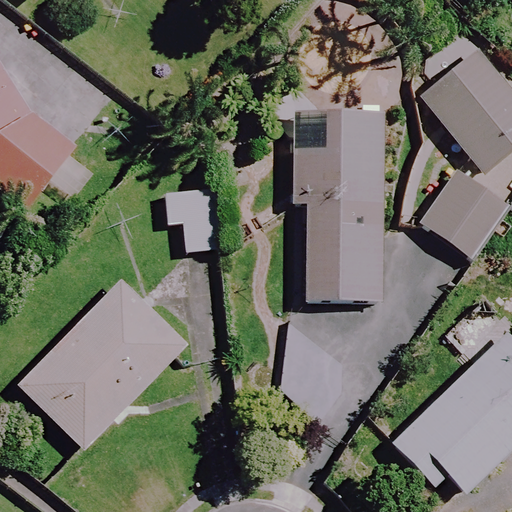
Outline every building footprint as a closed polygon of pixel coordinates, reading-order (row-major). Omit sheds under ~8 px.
[(511,154),(511,109),(471,60),(415,107),(478,183),(511,154)] [(25,121),(0,81),(0,204),(20,220),(69,155),(25,121)] [(375,309),(379,124),(292,123),(290,210),(303,210),(301,307),(375,309)] [(502,211),(454,178),(417,233),(465,265),(502,211)] [(161,203),(166,235),(177,233),(181,261),(214,256),(205,196),(161,203)] [(180,353),(116,290),(14,394),(78,457),(180,353)] [(511,450),(511,351),(475,312),(445,340),(472,369),(385,451),(424,492),(437,480),(458,501),(511,450)]
